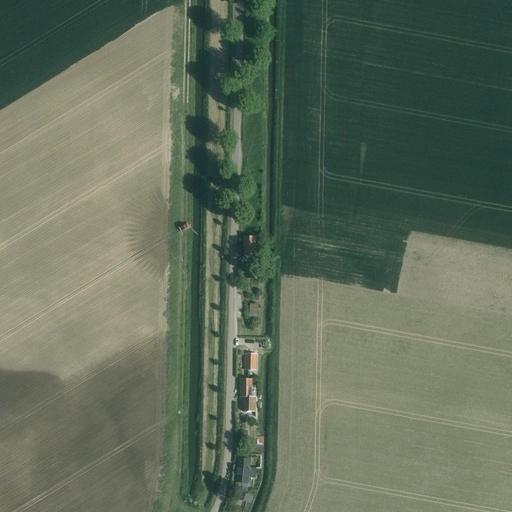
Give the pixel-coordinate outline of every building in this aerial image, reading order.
[(245,259),(248,259),(256,259),(256,237),(243,237),(243,254),(245,254),(245,259)] [(250,316),(259,316),(259,304),(250,304),(250,316)] [(248,357),(248,369),(256,369),(256,357),(248,357)] [(240,398),(244,398),(243,413),(255,413),(255,398),(252,398),(252,379),(241,379),(240,398)] [(236,482),(236,488),(247,489),(248,478),(255,478),(256,468),(250,467),(250,460),(238,458),(236,482)] [(243,493),(241,499),(247,501),(249,495),(243,493)]
